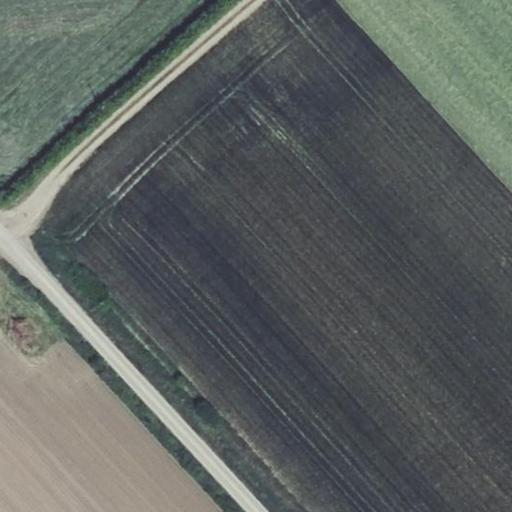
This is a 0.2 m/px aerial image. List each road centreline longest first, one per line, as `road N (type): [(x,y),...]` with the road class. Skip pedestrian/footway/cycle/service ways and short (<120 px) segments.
road 1 (unclassified): [(257,511),(0,232)]
road 2 (track): [(0,227),(252,0)]
